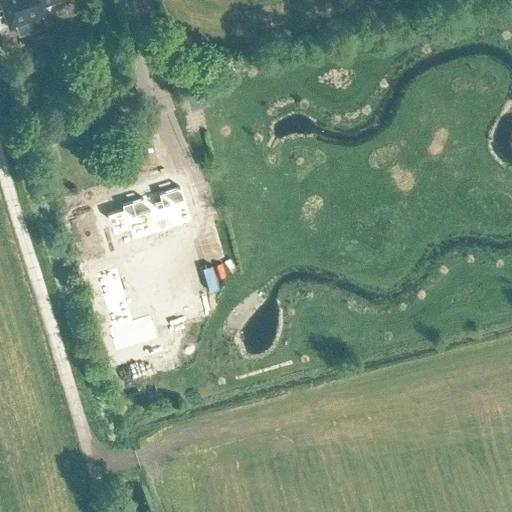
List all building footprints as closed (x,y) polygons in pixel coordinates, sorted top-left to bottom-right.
[(0,0),(0,5),(8,28),(43,16),(39,5),(53,0),(0,0)] [(263,75),(259,62),(230,70),(222,71),(223,75),(226,85),(263,75)] [(41,122),(50,146),(78,136),(69,111),(41,122)] [(76,187),(109,177),(111,185),(128,180),(125,169),(103,176),(98,160),(71,168),(76,187)] [(80,188),(87,207),(113,199),(107,179),(80,188)] [(120,208),(104,213),(111,236),(127,231),(130,240),(189,221),(177,184),(118,204),(120,208)] [(114,268),(93,274),(113,327),(109,328),(118,351),(159,335),(150,313),(133,319),(114,268)]
